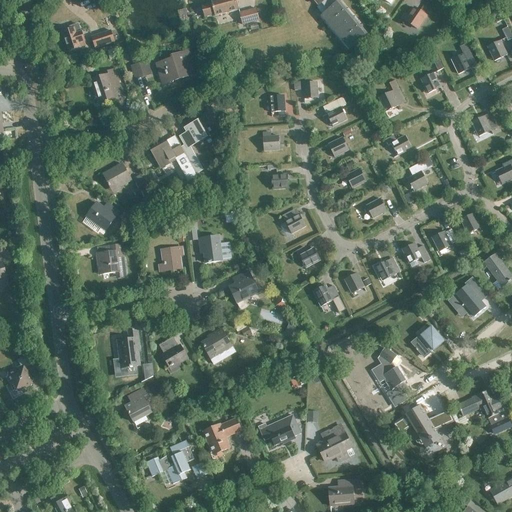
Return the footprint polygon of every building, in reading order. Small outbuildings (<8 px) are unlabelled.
[(215,17),(239,10),(236,0),(211,0),(210,0),(211,3),(200,5),(203,18),(214,15),(215,17)] [(330,0),(325,5),(323,2),(320,5),(315,9),(322,17),(329,25),(344,12),(333,0),(330,0)] [(402,19),(417,30),(426,16),(414,8),(409,17),(405,14),(402,19)] [(256,9),(239,13),(242,25),(259,21),(256,9)] [(329,25),(336,33),(351,20),(344,12),(329,25)] [(336,33),(342,41),(358,28),(351,20),(336,33)] [(70,30),(63,33),(69,52),(80,48),(79,43),(84,41),(81,32),(80,32),(78,25),(69,27),(70,30)] [(358,28),(342,41),(350,49),(365,36),(358,28)] [(111,31),(91,37),(95,49),(114,43),(111,31)] [(495,61),(507,55),(500,41),(488,47),(495,61)] [(164,84),(195,74),(188,52),(173,57),(173,60),(157,65),(164,84)] [(459,74),(471,68),(464,54),(452,60),(459,74)] [(435,64),(438,71),(444,69),(440,62),(435,64)] [(137,78),(151,74),(147,63),(134,66),(137,78)] [(111,86),(118,84),(114,69),(105,72),(107,76),(91,81),(99,104),(115,98),(111,86)] [(428,94),(441,88),(434,73),(421,80),(428,94)] [(394,90),(391,92),(378,98),(385,112),(406,102),(395,81),(390,83),(394,90)] [(304,100),(318,99),(317,83),(303,84),(304,100)] [(271,113),(285,112),(284,96),(270,97),(271,113)] [(333,127),(347,120),(341,108),(346,105),(343,98),(323,108),(333,127)] [(491,113),(485,116),(472,123),(479,137),(498,128),(491,113)] [(187,149),(210,136),(201,120),(186,128),(189,134),(181,138),(187,149)] [(398,156),(412,149),(405,137),(396,141),(394,136),(385,141),(388,146),(391,144),(398,156)] [(264,152),(280,151),(279,137),(263,138),(264,152)] [(335,158),(349,150),(343,138),(328,145),(335,158)] [(179,166),(184,163),(176,147),(171,150),(165,140),(149,148),(159,166),(174,157),(179,166)] [(412,177),(407,179),(414,192),(428,184),(422,172),(427,170),(423,162),(408,169),(412,177)] [(121,187),(132,181),(122,164),(104,175),(112,189),(119,185),(121,187)] [(502,184),(511,179),(511,168),(510,165),(496,172),(502,184)] [(352,189),(366,181),(360,169),(346,177),(352,189)] [(273,190),(289,189),(288,175),(272,176),(273,190)] [(141,192),(147,189),(140,176),(134,180),(141,192)] [(373,219),(387,211),(381,199),(366,207),(373,219)] [(106,231),(119,213),(107,204),(104,208),(97,204),(87,218),(106,231)] [(306,227),(299,214),(297,209),(282,216),(291,234),(306,227)] [(468,235),(480,229),(473,214),(461,220),(468,235)] [(185,226),(178,227),(180,242),(187,241),(185,226)] [(189,241),(197,240),(195,226),(187,227),(189,241)] [(452,230),(446,233),(445,232),(432,238),(439,253),(452,246),(451,245),(458,241),(452,230)] [(201,255),(204,254),(205,263),(222,261),(219,237),(199,239),(201,255)] [(410,264),(422,258),(424,264),(431,260),(424,246),(418,249),(415,244),(402,250),(410,264)] [(118,259),(123,259),(121,245),(110,246),(111,252),(97,254),(98,264),(100,264),(102,275),(119,273),(118,259)] [(179,256),(183,255),(182,248),(161,250),(164,271),(180,269),(179,256)] [(306,268),(320,261),(314,248),(307,252),(305,248),(297,251),(306,268)] [(1,263),(9,261),(6,251),(0,253),(0,280),(5,279),(1,263)] [(501,288),(511,280),(511,277),(499,260),(501,259),(498,254),(484,264),(501,288)] [(400,272),(393,258),(375,267),(382,281),(400,272)] [(237,304),(260,293),(249,271),(237,277),(240,283),(229,288),(237,304)] [(352,294),(364,288),(371,285),(368,279),(361,282),(357,273),(344,280),(352,294)] [(339,298),(331,283),(313,292),(321,307),(339,298)] [(474,317),(485,308),(480,302),(482,301),(479,297),(482,294),(475,284),(469,289),(472,293),(462,301),(474,317)] [(434,351),(444,342),(432,328),(419,339),(418,338),(411,343),(416,349),(415,349),(417,351),(422,356),(431,348),(434,351)] [(236,353),(232,348),(221,330),(213,334),(214,336),(200,345),(213,367),(236,353)] [(121,369),(140,366),(138,351),(140,351),(138,332),(128,334),(129,340),(118,341),(121,369)] [(181,363),(188,359),(182,349),(180,349),(173,338),(160,346),(166,358),(164,359),(169,367),(180,361),(181,363)] [(382,370),(380,367),(373,371),(380,382),(385,379),(392,390),(405,382),(397,369),(397,368),(395,369),(392,364),(397,356),(385,349),(379,358),(385,368),(382,370)] [(30,386),(32,382),(25,368),(31,365),(26,355),(17,360),(20,367),(7,374),(6,377),(13,391),(18,392),(30,386)] [(134,423),(152,413),(145,401),(148,399),(143,390),(132,395),(135,402),(125,407),(134,423)] [(499,415),(498,415),(497,411),(505,407),(500,394),(491,398),(488,391),(472,398),(473,399),(458,406),(463,416),(483,407),(488,419),(492,426),(491,427),(495,435),(511,427),(505,413),(499,415)] [(448,409),(428,418),(419,404),(404,414),(405,416),(393,424),(399,433),(414,424),(425,441),(437,433),(434,429),(453,421),(448,409)] [(295,439),(293,435),(300,432),(293,416),(266,428),(270,436),(269,436),(274,447),(287,441),(287,443),(295,439)] [(225,439),(242,432),(236,420),(221,426),(220,426),(203,433),(212,453),(221,450),(222,452),(230,449),(225,439)] [(345,434),(345,435),(340,426),(326,433),(329,440),(317,446),(325,462),(336,457),(339,463),(355,454),(352,449),(353,449),(345,434)] [(190,471),(187,463),(194,460),(185,441),(169,448),(170,450),(168,453),(167,454),(165,456),(164,457),(162,458),(161,459),(159,460),(158,458),(146,464),(152,477),(167,471),(173,485),(187,479),(184,473),(190,471)] [(197,479),(208,475),(203,463),(192,468),(197,479)] [(511,479),(490,491),(498,504),(511,496),(511,479)] [(353,489),(361,488),(360,480),(341,482),(342,488),(329,489),(330,507),(354,505),(353,489)] [(471,500),(459,491),(455,498),(466,507),(471,500)] [(54,511),(75,511),(68,497),(60,501),(61,504),(58,505),(54,498),(48,501),(54,511)]
